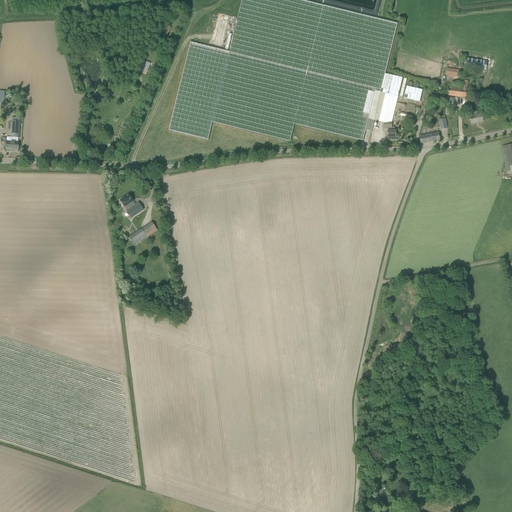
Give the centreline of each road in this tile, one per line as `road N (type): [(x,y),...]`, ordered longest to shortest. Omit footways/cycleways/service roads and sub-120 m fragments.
road 1 (unclassified): [(0,162),(152,169),(297,150),(423,149)]
road 2 (unclassified): [(355,511),(357,389),(387,250),(423,149)]
road 3 (track): [(227,0),(195,25),(134,168)]
road 4 (track): [(501,261),(380,283)]
